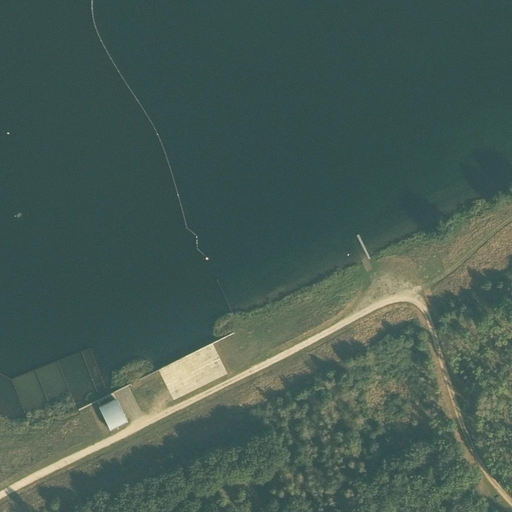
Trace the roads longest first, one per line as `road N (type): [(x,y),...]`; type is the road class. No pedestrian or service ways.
road 1 (track): [(0,497),(388,301),(414,296)]
road 2 (track): [(414,296),(431,309),(460,421),(511,504)]
